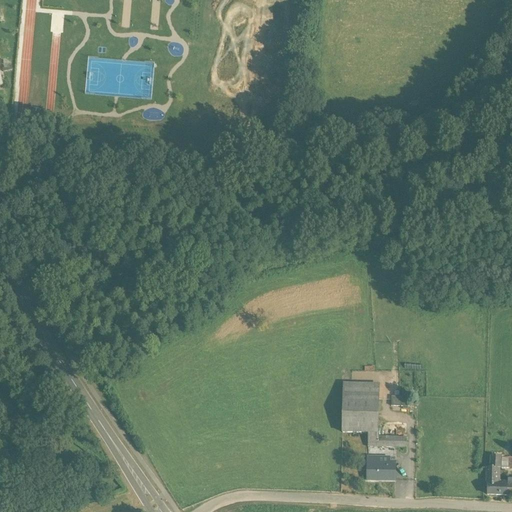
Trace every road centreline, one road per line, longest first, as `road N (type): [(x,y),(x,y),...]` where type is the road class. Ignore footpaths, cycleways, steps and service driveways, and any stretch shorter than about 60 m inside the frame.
road 1 (tertiary): [(0,268),(159,511)]
road 2 (unclassified): [(445,511),(267,493),(231,495),(199,511)]
